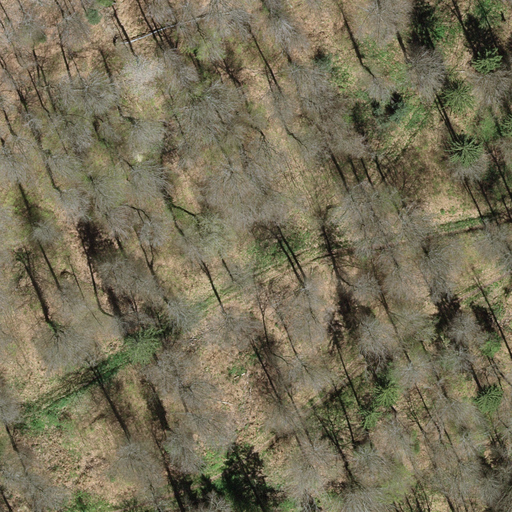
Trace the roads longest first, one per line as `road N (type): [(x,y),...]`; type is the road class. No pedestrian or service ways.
road 1 (track): [(492,0),(330,249),(511,211)]
road 2 (track): [(330,249),(220,296),(154,343),(91,370)]
road 3 (track): [(391,344),(264,511)]
road 4 (track): [(511,261),(391,344)]
